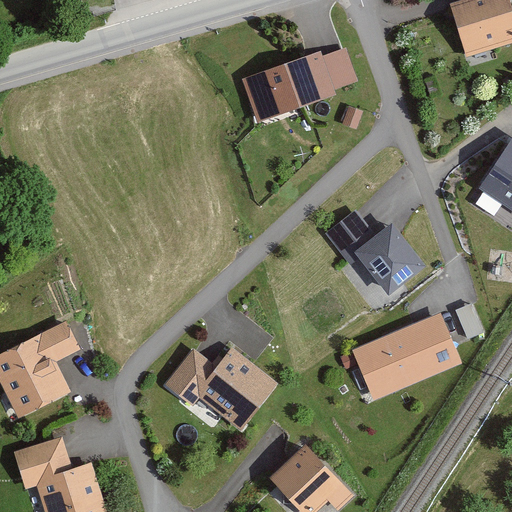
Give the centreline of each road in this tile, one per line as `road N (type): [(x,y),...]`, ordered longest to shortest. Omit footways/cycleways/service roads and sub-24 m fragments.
road 1 (unclassified): [(360,0),(396,110),(383,132),(131,368),(122,407),(161,511)]
road 2 (tertiary): [(0,74),(245,0)]
